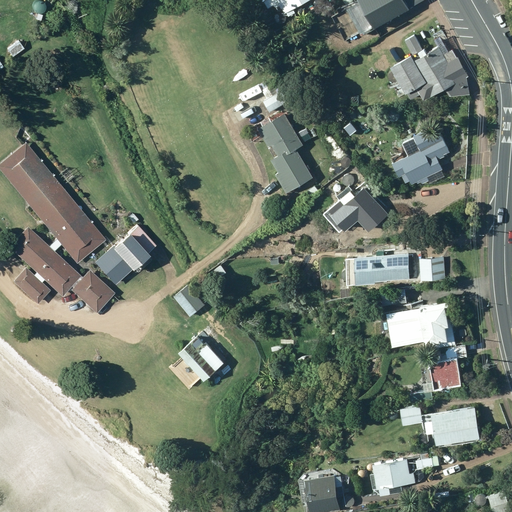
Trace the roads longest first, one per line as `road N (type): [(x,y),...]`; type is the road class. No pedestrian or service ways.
road 1 (secondary): [(511,324),(505,266),(511,126)]
road 2 (secondary): [(511,122),(498,46),(469,0)]
